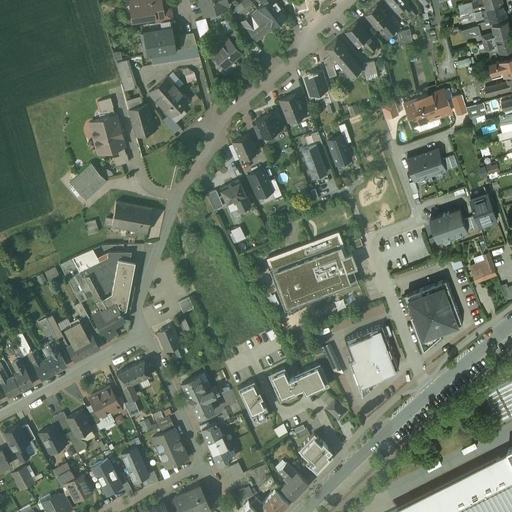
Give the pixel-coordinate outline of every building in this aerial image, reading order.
[(162,15),(160,0),(153,0),(152,0),(151,0),(128,0),(132,20),(154,16),(162,15)] [(226,0),(206,0),(200,2),(203,13),(226,7),(225,3),(227,3),(226,0)] [(238,12),(252,1),(251,0),(242,0),(234,6),(238,12)] [(275,0),(260,0),(263,3),(256,8),(257,8),(257,9),(271,27),(271,28),(287,15),(275,0)] [(406,0),(386,0),(396,11),(401,7),(406,3),(408,1),(406,0)] [(485,0),(476,0),(472,1),(472,2),(475,11),(488,8),(485,0)] [(472,2),(464,4),(467,14),(475,11),(472,2)] [(411,9),(406,3),(401,7),(406,13),(411,9)] [(376,4),(364,14),(376,28),(379,25),(386,19),(388,18),(376,4)] [(503,4),(488,8),(490,15),(492,21),(507,17),(503,4)] [(488,8),(475,11),(477,18),(490,15),(488,8)] [(257,9),(241,21),(255,39),(271,27),(257,9)] [(465,14),(454,17),(456,23),(460,22),(462,30),(468,28),(465,14)] [(205,17),(194,20),(198,32),(208,29),(205,17)] [(174,19),(160,21),(161,28),(170,26),(171,27),(175,26),(174,19)] [(395,30),(386,19),(379,25),(388,36),(395,30)] [(368,35),(356,20),(344,31),(356,45),(367,36),(368,35)] [(508,22),(493,26),(495,32),(497,39),(511,35),(508,22)] [(462,30),(464,38),(481,33),(478,25),(468,28),(462,30)] [(161,28),(140,31),(144,55),(174,50),(171,27),(170,26),(161,28)] [(409,28),(401,30),(404,43),(412,41),(409,28)] [(401,30),(396,33),(399,45),(404,43),(401,30)] [(192,32),(179,35),(181,48),(196,46),(192,32)] [(495,32),(482,35),(484,43),(497,39),(495,32)] [(511,34),(511,35),(497,39),(498,44),(500,52),(511,49),(511,34)] [(228,36),(210,52),(224,68),(242,54),(243,53),(228,36)] [(367,36),(361,40),(370,51),(375,46),(367,36)] [(348,51),(336,37),(324,47),(330,54),(336,62),(348,51)] [(497,39),(484,43),(486,50),(494,48),(493,45),(498,44),(497,39)] [(254,42),(246,47),(253,56),(261,51),(254,42)] [(378,49),(375,46),(370,51),(372,54),(378,49)] [(360,66),(348,51),(336,62),(339,59),(347,68),(345,69),(352,78),(361,71),(360,66)] [(336,62),(330,54),(323,60),(328,77),(336,75),(333,64),(336,62)] [(116,59),(122,89),(135,87),(129,57),(116,59)] [(511,59),(503,62),(505,70),(507,75),(511,73),(511,59)] [(363,61),(365,78),(377,77),(375,60),(363,61)] [(503,62),(492,65),(494,73),(505,70),(503,62)] [(447,65),(436,67),(440,81),(451,78),(447,65)] [(320,71),(303,76),(309,94),(326,89),(320,71)] [(490,74),(482,76),(483,82),(492,80),(490,74)] [(167,76),(149,92),(159,104),(177,87),(167,76)] [(508,81),(485,88),(488,95),(510,88),(508,81)] [(177,87),(159,104),(170,116),(188,100),(177,87)] [(445,88),(423,96),(431,121),(454,114),(445,88)] [(332,89),(326,91),(330,103),(331,102),(336,101),(332,89)] [(295,93),(280,100),(288,122),(306,115),(301,101),(299,102),(295,93)] [(461,95),(451,98),(457,115),(466,112),(461,95)] [(122,138),(118,122),(117,122),(115,114),(114,114),(112,107),(113,106),(110,96),(97,100),(100,110),(106,109),(108,116),(89,121),(98,153),(102,152),(105,153),(111,152),(112,149),(117,147),(119,155),(113,156),(115,165),(128,161),(126,153),(125,153),(123,146),(124,145),(122,138)] [(423,96),(402,103),(411,128),(431,121),(423,96)] [(144,104),(139,106),(136,98),(126,100),(136,135),(154,130),(147,106),(146,104),(144,104)] [(511,99),(501,102),(503,110),(511,107),(511,99)] [(484,101),(467,106),(470,116),(487,111),(484,101)] [(330,103),(326,104),(329,112),(334,110),(331,102),(330,103)] [(393,102),(381,105),(386,118),(397,114),(393,102)] [(511,113),(498,117),(501,125),(511,122),(511,113)] [(271,114),(255,120),(262,138),(282,129),(279,123),(275,124),(271,114)] [(496,123),(482,127),(484,134),(498,130),(496,123)] [(511,129),(503,132),(505,138),(511,136),(511,129)] [(310,133),(314,143),(316,143),(322,141),(318,130),(310,133)] [(248,133),(232,141),(240,159),(250,154),(256,152),(248,133)] [(342,135),(328,140),(336,163),(350,158),(342,135)] [(314,143),(301,148),(310,173),(317,171),(318,175),(326,172),(316,143),(314,143)] [(439,147),(407,159),(415,181),(431,175),(434,183),(450,178),(447,170),(443,159),(439,147)] [(250,154),(240,159),(242,163),(252,159),(250,154)] [(454,155),(443,159),(447,170),(458,166),(454,155)] [(500,175),(497,163),(492,164),(492,162),(487,163),(490,177),(500,175)] [(91,163),(71,182),(85,198),(105,180),(91,163)] [(486,166),(479,167),(482,177),(488,175),(486,166)] [(262,168),(248,174),(258,196),(271,190),(272,190),(268,181),(262,168)] [(274,178),(268,181),(272,190),(271,190),(275,197),(281,194),(274,178)] [(239,179),(219,187),(227,204),(234,201),(238,211),(251,206),(239,179)] [(488,193),(470,200),(480,226),(497,220),(488,193)] [(151,208),(115,201),(112,218),(111,225),(147,231),(151,208)] [(439,241),(469,230),(461,207),(431,218),(439,241)] [(95,219),(84,223),(88,235),(99,231),(95,219)] [(239,224),(229,229),(235,241),(245,237),(239,224)] [(336,234),(269,259),(286,306),(350,282),(340,256),(344,255),(336,234)] [(486,243),(479,246),(482,254),(489,251),(486,243)] [(79,271),(78,271),(87,287),(75,293),(80,302),(87,316),(88,317),(115,302),(110,293),(117,259),(125,261),(127,252),(108,251),(108,252),(107,252),(107,257),(79,271)] [(485,260),(470,266),(475,282),(497,275),(489,251),(482,254),(485,260)] [(79,271),(72,257),(59,263),(75,293),(87,287),(78,271),(79,271)] [(125,261),(117,259),(110,293),(115,302),(120,312),(124,309),(125,309),(127,309),(128,309),(129,308),(133,287),(130,282),(134,262),(125,261)] [(453,261),(455,268),(462,266),(461,260),(453,261)] [(55,268),(45,273),(48,280),(58,275),(55,268)] [(447,279),(408,293),(408,295),(404,296),(407,306),(412,315),(424,349),(434,340),(435,341),(442,334),(440,330),(447,327),(447,328),(463,322),(447,279)] [(511,285),(507,287),(506,283),(501,285),(506,299),(511,297),(511,285)] [(188,297),(178,302),(183,312),(193,308),(188,297)] [(87,316),(80,302),(74,305),(81,319),(87,316)] [(115,302),(88,317),(88,318),(93,315),(93,316),(95,316),(107,338),(117,333),(113,326),(125,320),(121,313),(125,311),(124,309),(120,312),(115,302)] [(64,336),(52,315),(46,318),(49,325),(54,333),(57,339),(64,336)] [(46,318),(39,322),(43,328),(49,325),(46,318)] [(87,337),(78,321),(71,325),(73,329),(79,341),(87,337)] [(383,323),(344,338),(351,358),(348,359),(360,393),(377,379),(375,375),(383,372),(399,366),(387,335),(392,334),(388,324),(384,326),(383,323)] [(49,325),(43,328),(47,336),(54,333),(49,325)] [(172,325),(157,332),(165,351),(173,347),(180,344),(172,325)] [(79,341),(73,329),(68,331),(75,343),(79,341)] [(87,337),(79,341),(86,354),(99,347),(92,334),(87,337)] [(66,365),(52,341),(45,345),(51,356),(46,359),(53,372),(66,365)] [(75,343),(67,347),(74,360),(86,354),(79,341),(75,343)] [(180,344),(173,347),(177,356),(184,353),(180,344)] [(42,361),(36,350),(29,354),(42,378),(53,372),(46,359),(42,361)] [(19,358),(11,362),(17,373),(25,369),(19,358)] [(143,360),(130,366),(136,380),(149,374),(143,360)] [(3,368),(0,363),(0,380),(1,382),(8,378),(2,368),(3,368)] [(284,365),(272,371),(274,375),(270,378),(279,400),(296,392),(295,390),(301,387),(304,395),(322,387),(321,384),(327,381),(320,365),(313,367),(312,365),(294,373),(295,374),(289,377),(284,365)] [(130,366),(116,372),(122,386),(131,383),(136,380),(130,366)] [(17,373),(13,376),(20,389),(32,383),(25,369),(17,373)] [(197,375),(181,382),(197,417),(213,410),(207,398),(214,395),(211,389),(208,391),(205,392),(201,383),(197,375)] [(8,378),(1,382),(8,396),(20,389),(13,376),(8,378)] [(255,380),(241,387),(254,413),(268,406),(255,380)] [(131,383),(122,386),(127,397),(136,393),(131,383)] [(109,387),(107,386),(104,388),(103,390),(99,392),(111,414),(115,412),(115,409),(119,407),(120,406),(116,398),(109,387)] [(111,414),(99,392),(95,394),(93,394),(90,395),(89,397),(88,398),(94,409),(99,417),(100,419),(100,421),(100,422),(99,422),(103,425),(114,419),(111,414)] [(121,395),(116,398),(120,406),(119,407),(120,408),(123,409),(126,407),(124,403),(121,395)] [(134,399),(124,403),(126,407),(128,412),(130,416),(139,412),(134,399)] [(346,410),(334,399),(326,408),(338,419),(346,410)] [(66,418),(65,418),(70,426),(76,437),(90,429),(85,419),(86,418),(82,409),(66,418)] [(94,409),(89,412),(96,424),(99,422),(100,422),(100,421),(100,419),(99,417),(94,409)] [(63,412),(57,415),(64,429),(70,426),(65,418),(66,418),(63,412)] [(64,429),(57,415),(51,418),(54,424),(59,432),(64,429)] [(141,421),(144,430),(153,426),(149,418),(141,421)] [(171,421),(160,426),(163,432),(174,427),(171,421)] [(231,458),(215,422),(201,428),(218,464),(231,458)] [(278,437),(287,431),(283,423),(274,429),(278,437)] [(19,424),(3,432),(13,450),(14,449),(20,460),(28,455),(23,445),(28,442),(21,428),(19,424)] [(35,438),(28,424),(21,428),(28,442),(35,438)] [(54,424),(39,432),(49,452),(65,444),(59,432),(54,424)] [(163,432),(152,437),(165,467),(187,457),(174,427),(163,432)] [(298,438),(309,432),(306,427),(296,432),(298,438)] [(314,432),(301,445),(305,450),(302,453),(312,463),(309,466),(316,473),(333,456),(329,452),(331,449),(314,432)] [(137,446),(121,453),(127,467),(143,460),(138,450),(137,446)] [(510,452),(390,511),(511,511),(511,446),(508,449),(510,452)] [(1,449),(0,450),(0,468),(9,464),(1,449)] [(102,460),(92,466),(99,480),(115,471),(108,458),(102,461),(102,460)] [(149,475),(143,460),(127,467),(134,482),(149,475)] [(260,466),(250,471),(257,486),(270,472),(264,460),(259,463),(260,466)] [(238,461),(226,467),(232,478),(243,473),(238,461)] [(66,462),(52,470),(61,486),(66,483),(75,478),(66,462)] [(295,473),(285,463),(278,471),(287,480),(280,488),(292,499),(307,483),(296,472),(295,473)] [(33,482),(25,466),(18,470),(26,486),(33,482)] [(26,486),(18,470),(11,473),(20,489),(26,486)] [(122,486),(115,471),(99,480),(106,493),(115,489),(116,489),(122,486)] [(270,472),(257,486),(262,491),(268,485),(274,479),(270,472)] [(81,474),(75,478),(66,483),(75,500),(91,492),(81,474)] [(277,487),(274,479),(268,485),(271,488),(277,487)] [(199,485),(184,492),(193,511),(197,511),(209,507),(199,485)] [(261,503),(256,508),(260,511),(278,511),(288,502),(274,489),(261,503)] [(72,508),(64,492),(58,495),(67,511),(72,508)] [(193,511),(184,492),(173,496),(179,510),(180,511),(193,511)] [(57,493),(42,501),(46,508),(45,511),(48,511),(67,511),(58,495),(57,493)] [(254,496),(249,502),(256,508),(261,503),(254,496)] [(249,502),(248,500),(244,505),(247,509),(244,511),(260,511),(256,508),(249,502)] [(167,511),(163,502),(149,508),(150,511),(167,511)] [(40,511),(36,503),(30,506),(32,510),(33,510),(33,511),(40,511)]
